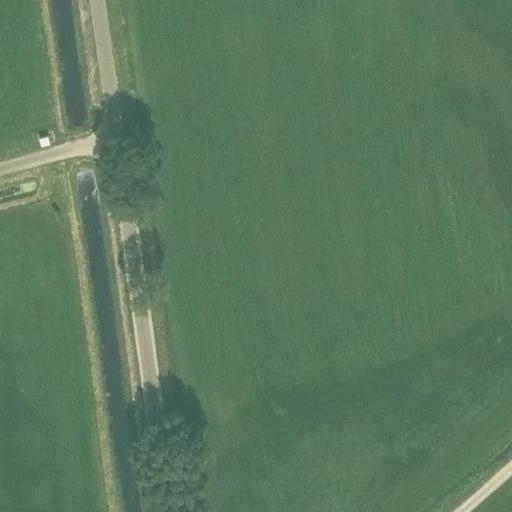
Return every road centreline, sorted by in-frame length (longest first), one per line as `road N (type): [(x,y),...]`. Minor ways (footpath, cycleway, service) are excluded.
road 1 (unclassified): [(168,511),(96,0)]
road 2 (unknown): [(116,143),(0,181)]
